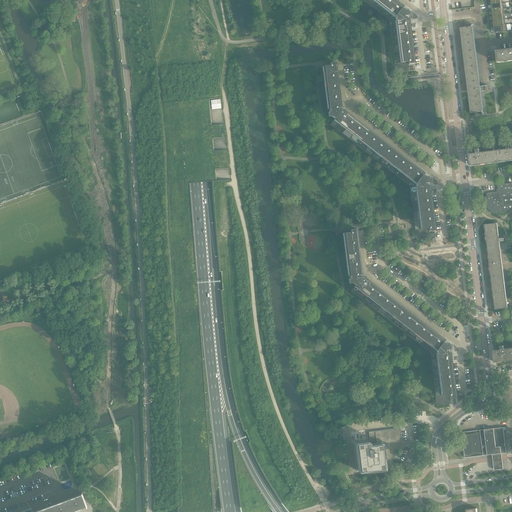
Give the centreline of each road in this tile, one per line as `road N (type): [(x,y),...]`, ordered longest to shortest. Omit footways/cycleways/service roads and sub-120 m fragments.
road 1 (motorway): [(279,511),(242,451),(224,393),(184,0)]
road 2 (motorway): [(230,511),(178,0)]
road 3 (motorway): [(163,0),(202,511)]
road 4 (unclassified): [(149,511),(136,186),(117,0)]
road 5 (motorway): [(156,0),(181,306)]
road 6 (motorway): [(181,306),(193,511)]
road 7 (motorway): [(181,306),(182,511)]
road 8 (unclassified): [(464,177),(443,14)]
road 9 (unclassified): [(484,344),(464,183)]
